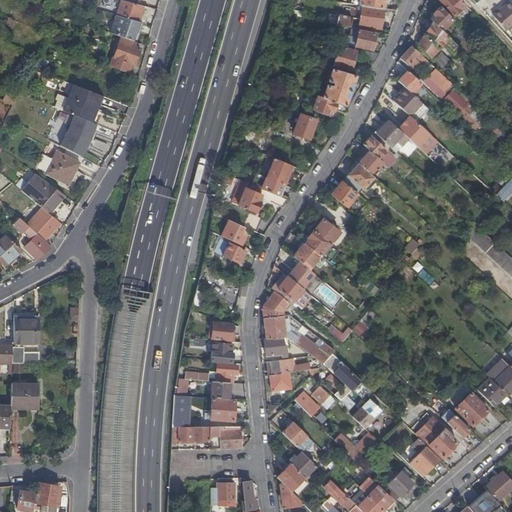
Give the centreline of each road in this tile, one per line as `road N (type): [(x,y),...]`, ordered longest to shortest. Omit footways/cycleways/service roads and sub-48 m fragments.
road 1 (motorway): [(215,0),(135,291),(112,511)]
road 2 (motorway): [(149,511),(164,313),(247,0)]
road 3 (residential): [(412,0),(351,129),(272,244),(247,323)]
road 4 (residential): [(72,243),(129,142),(173,0)]
road 5 (residential): [(81,469),(90,291),(87,263),(72,243)]
road 6 (residential): [(260,461),(247,323)]
